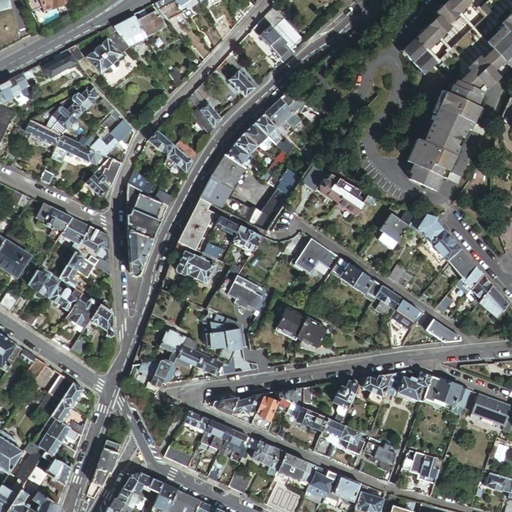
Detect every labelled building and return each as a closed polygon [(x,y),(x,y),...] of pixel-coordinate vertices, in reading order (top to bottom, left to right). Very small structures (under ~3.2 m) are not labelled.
[(0,0),(0,46),(18,37),(10,0),(0,0)] [(40,0),(25,0),(30,9),(42,4),(40,0)] [(30,9),(35,19),(57,8),(69,5),(71,4),(69,0),(40,0),(42,4),(30,9)] [(182,14),(173,0),(163,0),(155,4),(159,11),(167,22),(182,14)] [(200,3),(198,0),(173,0),(182,14),(200,3)] [(470,4),(466,0),(450,0),(436,14),(439,17),(416,38),(428,50),(450,29),(447,26),(470,4)] [(57,8),(35,19),(40,27),(72,11),(69,5),(57,8)] [(237,25),(245,17),(239,5),(230,10),(237,25)] [(483,6),(479,10),(486,16),(490,13),(483,6)] [(285,20),(274,8),(253,30),(258,35),(257,36),(268,48),(269,47),(280,59),(282,62),(286,59),(287,59),(294,53),(289,48),(299,38),(284,21),(285,20)] [(143,35),(146,39),(166,29),(161,17),(159,18),(156,12),(141,19),(137,21),(139,24),(140,27),(143,33),(143,35)] [(511,14),(500,26),(503,28),(497,33),(499,36),(488,46),(493,51),(504,63),(508,67),(511,63),(511,14)] [(134,15),(121,22),(124,27),(131,24),(133,27),(139,24),(137,21),(136,19),(134,15)] [(223,41),(230,32),(223,20),(213,26),(214,27),(223,41)] [(121,22),(113,26),(116,32),(124,27),(121,22)] [(129,48),(146,39),(143,35),(143,33),(140,27),(134,30),(133,27),(131,24),(124,27),(116,32),(129,48)] [(116,32),(113,26),(100,33),(103,38),(105,37),(116,32)] [(215,49),(223,41),(214,27),(205,33),(215,49)] [(121,56),(129,48),(116,32),(105,37),(107,40),(121,56)] [(121,56),(107,40),(87,58),(101,75),(121,56)] [(413,41),(401,53),(423,75),(435,64),(413,41)] [(205,60),(210,54),(206,48),(204,45),(203,43),(197,46),(205,60)] [(210,54),(214,50),(211,45),(209,46),(206,48),(210,54)] [(77,46),(68,50),(71,56),(77,63),(83,59),(77,46)] [(71,56),(68,50),(54,58),(55,60),(57,63),(71,56)] [(493,73),(504,63),(493,51),(482,61),(479,58),(467,69),(469,71),(469,72),(470,72),(458,83),(474,91),(481,84),(487,90),(499,79),(493,73)] [(244,99),(257,86),(243,68),(231,53),(225,60),(237,74),(229,81),(244,99)] [(51,79),(79,65),(77,63),(71,56),(57,63),(44,70),(51,79)] [(44,70),(57,63),(55,60),(42,68),(44,70)] [(265,63),(255,71),(263,81),(273,72),(265,63)] [(178,89),(185,81),(177,69),(168,74),(178,89)] [(29,71),(23,74),(26,80),(32,77),(29,71)] [(26,80),(23,74),(14,79),(20,91),(26,88),(29,87),(26,80)] [(20,91),(14,79),(0,86),(0,106),(1,107),(7,104),(6,102),(13,99),(14,99),(22,95),(20,91)] [(197,90),(207,103),(212,99),(214,98),(203,83),(197,90)] [(483,95),(474,91),(458,83),(457,83),(454,88),(451,87),(447,95),(444,94),(442,93),(432,114),(435,116),(431,124),(434,125),(428,137),(425,136),(422,143),(421,143),(416,141),(407,162),(409,164),(412,165),(406,179),(409,180),(435,192),(441,178),(444,180),(447,173),(454,158),(451,156),(464,129),(467,130),(469,132),(473,125),(479,110),(476,108),(483,95)] [(20,91),(22,95),(23,97),(24,96),(28,94),(29,94),(26,88),(20,91)] [(95,100),(100,95),(93,88),(89,88),(84,90),(85,91),(86,91),(95,100)] [(200,111),(208,104),(207,103),(197,90),(189,98),(200,111)] [(78,94),(73,97),(72,98),(72,99),(71,100),(72,101),(75,103),(72,106),(81,115),(95,100),(86,91),(80,97),(78,95),(78,94)] [(292,104),(294,102),(286,94),(280,100),(288,108),(292,104)] [(7,104),(1,107),(6,110),(26,99),(23,97),(22,95),(14,99),(13,99),(6,102),(7,104)] [(113,110),(104,100),(100,103),(110,113),(113,110)] [(280,100),(272,108),(286,122),(294,115),(288,108),(280,100)] [(66,101),(58,105),(66,112),(72,106),(66,101)] [(303,111),(307,105),(294,102),(292,104),(298,110),(302,113),(303,111)] [(213,129),(221,121),(213,111),(210,107),(208,104),(200,111),(213,129)] [(292,104),(288,108),(294,115),(298,110),(292,104)] [(66,112),(58,105),(56,107),(57,108),(57,109),(57,110),(57,111),(57,112),(52,117),(66,130),(81,115),(72,106),(66,112)] [(0,142),(14,114),(6,110),(1,107),(0,106),(0,142)] [(49,121),(52,117),(57,112),(57,111),(57,110),(57,109),(57,108),(56,107),(39,117),(49,121)] [(286,122),(272,108),(264,115),(276,129),(278,130),(286,122)] [(209,135),(213,129),(200,111),(194,116),(198,121),(196,122),(202,130),(204,128),(209,135)] [(112,115),(112,116),(116,120),(120,117),(115,112),(112,115)] [(276,129),(264,115),(253,125),(267,138),(272,134),(276,129)] [(39,117),(38,117),(30,121),(46,128),(49,121),(39,117)] [(46,128),(61,136),(66,130),(52,117),(49,121),(46,128)] [(25,133),(30,121),(25,119),(20,128),(25,130),(24,132),(25,133)] [(46,128),(30,121),(25,133),(55,147),(61,136),(46,128)] [(132,130),(123,121),(109,134),(118,143),(119,143),(121,141),(132,130)] [(286,122),(278,130),(284,137),(286,136),(285,132),(290,127),(286,122)] [(173,145),(174,147),(181,139),(164,124),(157,131),(173,145)] [(267,138),(253,125),(243,134),(259,147),(267,138)] [(20,128),(7,157),(12,160),(22,140),(20,140),(24,132),(25,130),(20,128)] [(167,156),(173,145),(157,131),(147,141),(167,156)] [(116,146),(118,143),(109,134),(102,142),(94,150),(93,151),(101,155),(105,157),(116,146)] [(259,147),(243,134),(234,145),(249,156),(255,151),(259,147)] [(272,134),(267,138),(272,142),(283,152),(289,142),(287,140),(283,145),(272,134)] [(74,155),(79,144),(61,136),(55,147),(67,152),(74,155)] [(263,151),(272,142),(267,138),(259,147),(263,151)] [(94,150),(102,142),(100,139),(90,148),(94,150)] [(191,162),(197,154),(181,139),(174,147),(191,162)] [(127,147),(121,141),(119,143),(126,149),(127,147)] [(288,156),(294,147),(289,142),(283,152),(288,156)] [(93,151),(79,144),(74,155),(96,166),(101,155),(93,151)] [(185,173),(191,162),(174,147),(173,145),(167,156),(167,157),(175,164),(185,173)] [(249,156),(234,145),(225,156),(242,167),(249,156)] [(67,152),(55,147),(50,158),(61,163),(67,152)] [(249,156),(254,159),(259,154),(255,151),(249,156)] [(319,156),(314,151),(307,161),(312,166),(319,156)] [(281,165),(288,156),(283,152),(278,158),(276,160),(275,161),(281,165)] [(242,167),(225,156),(212,176),(221,181),(235,191),(247,171),(242,167)] [(167,157),(163,164),(169,170),(175,164),(167,157)] [(101,167),(105,168),(102,176),(103,175),(104,176),(105,176),(105,177),(106,178),(106,179),(105,180),(104,182),(111,188),(121,164),(109,159),(101,167)] [(275,173),(281,165),(275,161),(269,170),(275,174),(275,173)] [(314,192),(325,175),(312,166),(302,180),(300,182),(314,192)] [(267,184),(275,174),(269,170),(261,180),(267,184)] [(53,175),(44,171),(39,181),(48,185),(53,175)] [(128,184),(140,191),(147,179),(135,171),(131,179),(130,178),(128,184)] [(300,182),(302,180),(290,171),(281,183),(282,184),(286,180),(297,187),(300,182)] [(275,174),(267,184),(274,189),(282,178),(275,173),(275,174)] [(98,180),(93,175),(85,184),(91,189),(99,198),(107,189),(102,184),(104,182),(105,180),(106,179),(106,178),(105,177),(105,176),(104,176),(103,175),(102,176),(101,176),(98,180)] [(200,199),(223,211),(229,199),(235,191),(221,181),(212,176),(200,199)] [(360,196),(362,193),(331,176),(321,191),(326,195),(326,196),(332,200),(333,200),(340,204),(345,208),(356,215),(359,211),(365,202),(359,198),(360,196)] [(290,198),(297,187),(286,180),(282,184),(279,190),(290,198)] [(106,200),(111,188),(104,182),(102,184),(107,189),(99,198),(106,200)] [(91,189),(85,184),(72,197),(81,201),(91,189)] [(146,195),(140,191),(128,184),(126,192),(126,204),(130,204),(131,204),(131,203),(135,193),(138,195),(145,197),(146,195)] [(276,218),(290,198),(279,190),(264,209),(276,218)] [(5,200),(24,209),(25,206),(29,200),(9,191),(5,200)] [(168,207),(171,200),(159,192),(155,200),(161,204),(168,207)] [(132,211),(154,220),(161,204),(145,197),(138,195),(134,204),(132,211)] [(497,220),(509,227),(511,220),(511,195),(509,199),(505,205),(501,213),(497,220)] [(365,202),(374,207),(377,201),(376,200),(369,196),(368,198),(366,200),(365,202)] [(36,201),(30,199),(29,200),(25,206),(30,210),(36,201)] [(223,211),(200,199),(199,200),(209,205),(266,232),(276,218),(264,209),(262,212),(266,214),(260,228),(248,223),(223,211)] [(229,199),(223,211),(248,223),(254,211),(229,199)] [(209,205),(199,200),(197,205),(207,210),(209,205)] [(160,222),(168,207),(161,204),(154,220),(160,222)] [(43,223),(50,208),(42,205),(35,219),(43,223)] [(207,210),(197,205),(178,243),(184,245),(188,247),(204,216),(207,210)] [(71,219),(50,208),(43,223),(41,225),(51,230),(52,227),(61,232),(62,232),(71,219)] [(211,219),(214,214),(207,210),(204,216),(211,219)] [(255,210),(254,211),(248,223),(260,228),(266,214),(262,212),(261,213),(255,210)] [(419,213),(409,210),(401,222),(409,227),(418,214),(419,213)] [(155,232),(160,222),(154,220),(132,211),(130,215),(126,215),(127,230),(152,240),(155,232)] [(406,231),(409,227),(401,222),(391,214),(380,231),(382,232),(398,243),(406,231)] [(211,219),(204,216),(188,247),(195,251),(211,219)] [(437,221),(438,220),(425,216),(416,229),(423,233),(437,221)] [(235,237),(239,226),(220,217),(215,227),(235,237)] [(409,227),(406,231),(412,236),(416,229),(422,221),(416,217),(409,227)] [(89,227),(71,219),(62,232),(59,236),(73,243),(78,245),(79,243),(89,227)] [(445,231),(437,221),(423,233),(428,239),(430,241),(431,243),(445,231)] [(253,252),(262,237),(239,226),(235,237),(232,242),(253,252)] [(100,233),(89,227),(79,243),(97,253),(100,247),(102,243),(97,239),(100,233)] [(138,277),(152,240),(127,230),(128,273),(138,277)] [(461,250),(445,231),(431,243),(444,258),(447,262),(448,262),(461,250)] [(398,243),(382,232),(379,237),(381,242),(393,250),(398,243)] [(102,243),(100,247),(107,251),(106,236),(100,233),(97,239),(102,243)] [(423,233),(419,237),(424,243),(428,239),(423,233)] [(332,272),(341,259),(312,240),(295,264),(310,275),(319,262),(332,272)] [(28,257),(3,241),(0,245),(0,267),(15,277),(28,257)] [(444,258),(431,243),(430,241),(426,244),(440,261),(444,258)] [(78,245),(73,243),(69,249),(74,252),(76,248),(78,245)] [(88,255),(76,248),(74,252),(74,253),(83,259),(85,260),(88,255)] [(464,252),(461,250),(448,262),(450,264),(464,252)] [(214,266),(197,258),(184,252),(175,270),(176,272),(184,276),(186,275),(187,274),(206,283),(214,266)] [(217,260),(200,252),(197,258),(214,266),(217,260)] [(464,252),(450,264),(463,279),(465,282),(477,267),(464,252)] [(83,259),(74,253),(66,267),(75,272),(81,262),(83,259)] [(94,266),(97,261),(91,257),(87,262),(94,266)] [(50,261),(45,258),(40,267),(43,269),(44,270),(50,261)] [(85,279),(89,272),(94,266),(87,262),(85,260),(83,259),(81,262),(75,272),(85,279)] [(109,275),(108,266),(98,259),(97,261),(94,266),(109,275)] [(342,278),(350,266),(341,259),(332,272),(342,278)] [(397,265),(389,277),(397,283),(404,273),(406,271),(397,265)] [(366,294),(375,282),(350,266),(342,278),(366,294)] [(75,272),(66,267),(58,279),(60,280),(66,284),(68,285),(70,282),(75,272)] [(484,276),(477,267),(465,282),(463,279),(461,282),(472,291),(484,276)] [(44,276),(39,273),(37,271),(27,285),(48,300),(49,298),(57,285),(50,280),(49,279),(48,277),(46,276),(44,276)] [(413,278),(404,273),(397,283),(406,289),(413,278)] [(233,305),(246,311),(247,310),(255,314),(263,298),(255,294),(259,286),(236,275),(233,282),(225,278),(217,292),(235,301),(233,304),(233,305)] [(60,280),(58,279),(53,276),(50,280),(57,285),(60,280)] [(493,287),(484,276),(472,291),(479,297),(474,302),(478,306),(480,304),(493,287)] [(66,284),(60,280),(57,285),(49,298),(50,300),(51,302),(55,305),(57,304),(61,306),(62,309),(65,312),(67,311),(69,313),(77,301),(71,297),(69,296),(69,294),(69,293),(69,292),(68,291),(66,290),(65,291),(64,288),(66,284)] [(375,298),(382,287),(375,282),(366,294),(374,300),(375,298)] [(461,282),(458,286),(469,295),(472,291),(461,282)] [(393,309),(400,299),(382,287),(375,298),(393,309)] [(509,306),(493,287),(480,304),(498,319),(509,306)] [(77,301),(81,294),(75,290),(71,297),(77,301)] [(469,295),(468,297),(474,302),(479,297),(472,291),(469,295)] [(8,292),(0,304),(0,306),(9,313),(18,299),(8,292)] [(235,301),(217,292),(216,293),(233,304),(235,301)] [(424,293),(420,298),(425,302),(429,297),(424,293)] [(366,294),(364,297),(372,303),(374,300),(366,294)] [(19,297),(18,299),(9,313),(17,318),(27,303),(27,302),(28,300),(22,295),(21,298),(19,297)] [(85,306),(88,300),(82,295),(77,301),(85,306)] [(448,296),(436,309),(443,314),(453,302),(451,300),(448,296)] [(94,303),(94,302),(89,299),(88,300),(85,306),(89,309),(94,303)] [(396,312),(403,301),(400,299),(393,309),(396,312)] [(88,322),(95,312),(94,312),(89,309),(85,306),(77,301),(69,313),(66,318),(83,330),(88,322)] [(413,324),(420,313),(403,301),(396,312),(413,324)] [(111,313),(110,308),(102,302),(99,306),(111,313)] [(98,306),(94,303),(89,309),(94,312),(98,306)] [(112,337),(111,313),(99,306),(95,312),(88,322),(89,323),(90,324),(95,327),(96,326),(105,332),(105,336),(109,338),(112,337)] [(298,336),(307,319),(288,308),(279,326),(298,336)] [(30,326),(38,314),(39,313),(35,310),(32,311),(24,323),(30,326)] [(46,319),(38,314),(30,326),(38,331),(46,319)] [(426,331),(433,321),(423,314),(417,324),(426,331)] [(222,348),(216,362),(223,365),(227,367),(233,355),(233,352),(235,352),(243,351),(239,325),(216,315),(211,324),(213,334),(205,335),(206,346),(214,350),(222,348)] [(462,325),(468,318),(465,316),(459,323),(462,325)] [(328,329),(307,319),(298,336),(318,347),(328,329)] [(443,343),(460,341),(460,339),(433,321),(426,331),(443,343)] [(397,345),(397,349),(404,348),(406,342),(411,333),(395,322),(391,322),(394,337),(395,337),(397,345)] [(182,346),(193,351),(196,344),(186,339),(170,331),(166,332),(159,347),(172,353),(167,361),(173,364),(175,361),(176,358),(182,346)] [(0,367),(14,346),(0,336),(0,367)] [(88,344),(78,338),(69,352),(79,358),(88,344)] [(20,350),(14,346),(0,367),(0,369),(5,373),(10,366),(16,357),(20,350)] [(199,369),(205,357),(193,351),(182,346),(176,358),(189,364),(199,369)] [(35,360),(23,352),(19,359),(21,360),(31,366),(35,360)] [(19,359),(16,357),(10,366),(13,368),(19,359)] [(218,376),(223,365),(216,362),(205,357),(199,369),(216,377),(217,377),(218,376)] [(188,367),(189,364),(176,358),(175,361),(188,367)] [(26,374),(31,366),(21,360),(16,367),(26,374)] [(44,366),(35,360),(31,366),(26,374),(35,380),(44,366)] [(170,369),(173,364),(167,361),(166,361),(161,361),(150,384),(160,388),(162,385),(170,369)] [(162,385),(173,383),(177,372),(173,370),(170,369),(162,385)] [(65,380),(54,372),(49,378),(55,382),(61,386),(65,380)] [(403,373),(392,374),(388,385),(395,387),(397,388),(403,373)] [(432,377),(421,373),(418,380),(417,383),(411,381),(404,378),(398,393),(423,402),(423,400),(425,394),(432,377)] [(126,382),(145,390),(147,385),(147,382),(129,374),(126,382)] [(388,385),(392,374),(367,378),(363,388),(384,398),(385,393),(388,385)] [(470,392),(432,377),(425,394),(436,398),(463,409),(470,392)] [(363,388),(367,378),(362,379),(358,387),(363,388)] [(61,400),(71,384),(65,380),(61,386),(55,382),(47,394),(59,402),(61,400)] [(348,410),(358,387),(349,382),(345,390),(342,388),(339,393),(338,393),(334,404),(338,406),(348,410)] [(82,391),(71,384),(61,400),(72,407),(75,401),(82,391)] [(388,385),(385,393),(392,396),(395,387),(388,385)] [(311,404),(312,387),(304,388),(303,404),(311,404)] [(296,405),(297,389),(280,392),(280,399),(291,404),(292,403),(296,405)] [(85,392),(82,391),(75,401),(78,403),(85,392)] [(59,402),(47,394),(38,409),(50,417),(59,402)] [(436,398),(425,394),(423,400),(434,403),(436,398)] [(251,413),(256,413),(263,397),(264,395),(254,396),(254,397),(254,398),(251,413)] [(511,407),(480,395),(471,419),(510,433),(511,428),(511,407)] [(276,407),(278,403),(275,402),(269,399),(269,400),(263,397),(256,413),(260,414),(259,418),(269,422),(276,407)] [(231,415),(251,413),(254,398),(237,402),(231,415)] [(210,408),(230,416),(231,415),(237,402),(239,399),(238,399),(212,403),(210,408)] [(291,404),(280,399),(278,403),(276,407),(288,412),(291,404)] [(72,407),(61,400),(59,402),(50,417),(55,420),(61,424),(72,407)] [(75,401),(72,407),(79,412),(88,417),(90,410),(78,403),(75,401)] [(288,412),(287,415),(297,420),(303,408),(296,405),(292,403),(291,404),(288,412)] [(339,413),(346,416),(348,410),(338,406),(336,411),(337,415),(338,415),(339,413)] [(322,433),(328,420),(303,408),(297,420),(296,421),(311,428),(310,430),(310,432),(314,434),(316,433),(317,431),(322,433)] [(205,432),(210,421),(188,411),(183,423),(189,425),(198,429),(205,432)] [(85,426),(88,417),(79,412),(74,419),(85,426)] [(333,421),(341,425),(345,418),(338,415),(337,415),(336,414),(333,421)] [(55,420),(50,417),(41,431),(45,434),(55,420)] [(121,420),(114,417),(111,425),(118,428),(121,420)] [(61,424),(55,420),(45,434),(60,444),(66,435),(69,430),(68,429),(65,427),(61,424)] [(339,439),(345,427),(341,425),(333,421),(328,420),(322,433),(321,437),(326,439),(329,438),(330,435),(339,439)] [(230,430),(210,421),(205,432),(225,441),(230,430)] [(81,437),(83,430),(72,422),(69,427),(68,429),(69,430),(78,435),(81,437)] [(358,443),(362,434),(345,427),(339,439),(349,443),(356,447),(358,443)] [(78,435),(69,430),(66,435),(75,441),(78,435)] [(239,457),(242,458),(243,455),(244,452),(246,450),(251,439),(247,437),(230,430),(225,441),(223,446),(230,449),(240,454),(239,457)] [(1,433),(0,433),(0,438),(7,443),(10,439),(1,433)] [(60,444),(45,434),(42,439),(37,447),(45,452),(44,453),(51,457),(60,444)] [(364,445),(368,437),(362,434),(358,443),(364,445)] [(42,439),(38,436),(32,444),(37,447),(42,439)] [(0,438),(0,469),(8,475),(22,453),(7,443),(0,438)] [(259,443),(251,439),(246,450),(244,452),(243,455),(246,456),(251,447),(253,448),(256,445),(258,446),(259,443)] [(121,448),(105,442),(103,447),(118,453),(121,448)] [(391,465),(396,454),(389,451),(383,449),(368,442),(363,452),(372,456),(380,460),(391,465)] [(37,447),(32,444),(32,445),(30,443),(27,448),(34,452),(37,447)] [(285,454),(259,443),(258,446),(256,451),(252,458),(252,459),(270,467),(278,470),(285,454)] [(333,450),(318,443),(313,452),(329,459),(333,450)] [(349,443),(346,450),(359,456),(362,449),(356,447),(349,443)] [(72,462),(75,453),(65,446),(61,453),(72,462)] [(164,458),(173,462),(179,450),(170,446),(164,458)] [(37,447),(34,452),(35,453),(42,457),(44,453),(45,452),(37,447)] [(110,474),(118,454),(103,448),(91,483),(100,487),(107,473),(110,474)] [(173,462),(178,464),(181,457),(190,462),(193,457),(179,450),(173,462)] [(434,484),(439,469),(434,468),(437,459),(408,451),(401,470),(418,474),(416,479),(424,481),(434,484)] [(41,458),(42,457),(35,453),(18,479),(19,479),(21,481),(25,483),(32,472),(35,468),(38,463),(41,458)] [(53,459),(51,457),(44,453),(42,457),(41,458),(50,464),(53,459)] [(201,458),(194,454),(193,457),(190,462),(187,469),(194,472),(201,458)] [(306,463),(285,454),(278,470),(277,472),(298,481),(299,480),(306,463)] [(370,461),(370,463),(370,464),(372,466),(373,466),(374,466),(376,466),(377,466),(378,464),(380,460),(372,456),(370,461)] [(187,469),(190,462),(181,457),(178,464),(187,469)] [(64,487),(70,469),(53,459),(50,464),(44,474),(52,479),(64,487)] [(207,478),(213,465),(209,463),(203,476),(207,478)] [(223,467),(214,463),(213,465),(207,478),(216,482),(223,467)] [(317,467),(306,463),(299,480),(309,484),(315,472),(317,467)] [(278,470),(270,467),(267,473),(275,476),(277,472),(278,470)] [(324,470),(317,467),(315,472),(321,475),(324,470)] [(387,483),(387,482),(392,472),(383,468),(378,480),(387,483)] [(32,472),(25,483),(24,484),(35,492),(43,479),(37,475),(32,472)] [(40,472),(37,475),(43,479),(49,483),(52,480),(40,472)] [(321,475),(315,472),(309,484),(309,485),(327,493),(329,490),(333,481),(327,478),(321,475)] [(489,474),(484,472),(480,483),(486,485),(489,474)] [(336,475),(329,473),(327,478),(333,481),(336,475)] [(131,476),(123,489),(138,497),(142,489),(143,487),(147,478),(140,474),(131,476)] [(250,481),(234,474),(228,488),(242,494),(250,481)] [(506,478),(489,474),(486,485),(485,486),(502,491),(506,478)] [(336,475),(333,481),(329,490),(332,491),(338,476),(336,475)] [(359,484),(338,476),(332,491),(331,494),(344,499),(352,502),(359,484)] [(162,484),(147,478),(143,487),(147,489),(159,494),(162,484)] [(509,498),(511,498),(511,479),(506,478),(502,491),(510,493),(509,498)] [(19,479),(10,492),(16,496),(19,492),(15,490),(21,481),(19,479)] [(61,494),(64,487),(52,479),(52,480),(49,483),(49,486),(61,494)] [(24,484),(25,483),(21,481),(15,490),(19,492),(20,491),(24,484)] [(434,484),(424,481),(420,493),(429,497),(434,484)] [(35,492),(24,484),(20,491),(32,500),(37,493),(35,492)] [(176,491),(162,484),(159,494),(154,504),(151,511),(168,511),(170,507),(176,491)] [(266,506),(279,511),(296,511),(303,497),(277,484),(266,506)] [(362,485),(359,484),(352,502),(356,503),(360,493),(362,485)] [(327,493),(309,485),(306,490),(325,499),(325,498),(327,493)] [(1,486),(0,486),(0,511),(5,511),(16,496),(10,492),(1,486)] [(138,497),(123,489),(117,499),(116,499),(110,509),(116,511),(131,511),(136,501),(138,497)] [(154,504),(159,494),(147,489),(146,491),(148,492),(152,496),(149,502),(152,503),(154,504)] [(304,495),(323,503),(325,499),(306,490),(304,495)] [(195,511),(200,502),(176,491),(170,507),(181,511),(195,511)] [(31,511),(27,509),(24,511),(55,511),(57,507),(45,499),(37,493),(32,500),(32,501),(34,502),(40,506),(38,507),(37,508),(37,510),(37,511),(36,511),(31,511)] [(57,507),(59,500),(50,493),(49,493),(45,499),(57,507)] [(363,494),(360,493),(356,503),(354,509),(362,511),(378,511),(382,500),(363,494)] [(144,505),(146,501),(138,497),(136,501),(144,505)] [(325,498),(325,499),(323,503),(322,504),(336,509),(338,503),(325,498)] [(412,511),(416,502),(408,500),(405,510),(411,511),(412,511)] [(215,511),(216,510),(200,502),(195,511),(215,511)] [(430,511),(432,506),(416,502),(412,511),(430,511)] [(503,511),(511,511),(511,504),(507,503),(503,511)]
